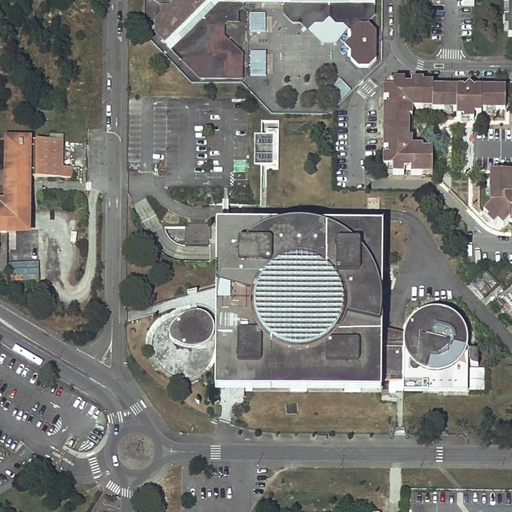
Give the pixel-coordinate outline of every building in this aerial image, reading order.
[(201,78),(240,77),(240,54),(220,35),(220,26),(225,20),(235,20),(235,10),(240,5),(240,4),(241,4),(241,3),(265,4),(266,4),(271,4),(276,4),(281,4),(282,5),(285,5),(285,14),(292,21),(300,21),(309,25),(314,21),(321,21),(328,15),(335,21),(343,22),(347,27),(356,22),(364,22),(372,14),(372,3),(369,0),(174,0),(169,4),(159,4),(160,14),(154,19),(154,31),(162,39),(171,39),(172,49),(201,78)] [(265,14),(249,14),(249,33),(266,32),(265,14)] [(349,60),(357,68),(367,68),(375,61),(375,32),(368,24),(357,25),(350,32),(350,40),(343,46),(350,53),(349,60)] [(249,51),(250,75),(266,75),(266,51),(249,51)] [(384,129),(407,129),(407,117),(410,117),(410,109),(433,109),(433,89),(433,84),(422,84),(422,80),(411,80),(411,84),(404,84),(404,80),(386,79),(386,87),(382,87),(382,98),(387,98),(387,104),(384,104),(384,129)] [(340,102),(351,91),(340,80),(329,91),(340,102)] [(448,89),(433,89),(433,109),(446,109),(446,111),(454,111),(454,117),(462,118),(462,120),(472,120),(471,115),(479,115),(479,111),(488,111),(488,109),(503,109),(504,89),(491,90),(491,88),(474,88),(473,89),(468,85),(463,89),(461,88),(448,88),(448,89)] [(253,168),(278,168),(279,130),(266,129),(266,134),(254,134),(253,168)] [(410,174),(430,174),(431,150),(420,150),(420,147),(410,147),(410,138),(407,138),(407,129),(384,129),(384,148),(386,149),(386,155),(382,155),(381,167),(386,167),(386,174),(402,174),(402,169),(410,170),(410,174)] [(0,233),(3,233),(28,234),(28,178),(72,178),(72,168),(62,168),(62,140),(7,140),(6,170),(6,200),(0,199),(0,233)] [(511,199),(509,199),(509,175),(489,174),(488,189),(487,189),(487,199),(489,199),(489,206),(480,215),(485,221),(484,222),(491,229),(495,225),(500,230),(505,225),(511,225),(511,199)] [(185,226),(185,243),(220,244),(218,385),(376,387),(377,369),(402,370),(402,392),(422,392),(422,389),(465,390),(465,360),(468,360),(468,340),(468,334),(466,329),(463,324),(458,319),(452,315),(445,312),(437,311),(431,312),(422,314),(415,318),(411,321),(408,324),(406,327),(405,331),(404,334),(381,329),(381,355),(377,355),(379,228),(185,226)] [(9,279),(39,279),(39,262),(9,262),(9,279)] [(511,291),(503,300),(511,308),(511,291)] [(197,312),(193,312),(184,314),(178,318),(173,324),(168,330),(168,336),(170,340),(177,343),(182,345),(189,347),(196,347),(203,345),(208,342),(211,337),(213,333),(214,327),(213,322),(209,317),(204,313),(197,312)] [(469,368),(469,391),(484,391),(484,368),(469,368)]
